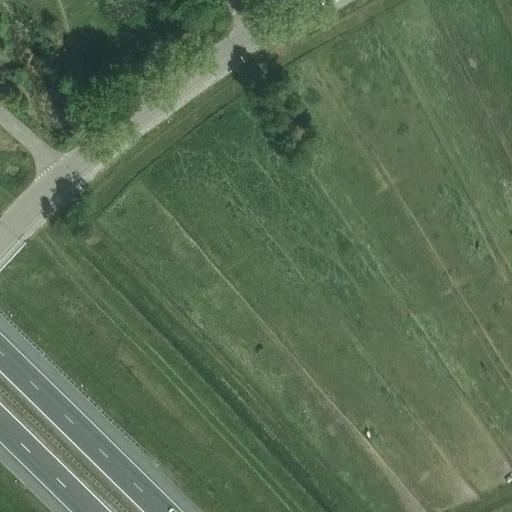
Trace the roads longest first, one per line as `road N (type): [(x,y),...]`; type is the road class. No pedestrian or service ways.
road 1 (tertiary): [(66,171),(183,80),(321,0)]
road 2 (motorway): [(164,511),(0,353)]
road 3 (motorway): [(0,423),(86,511)]
